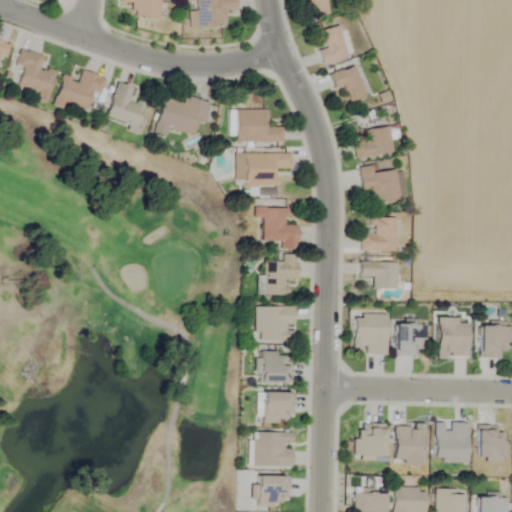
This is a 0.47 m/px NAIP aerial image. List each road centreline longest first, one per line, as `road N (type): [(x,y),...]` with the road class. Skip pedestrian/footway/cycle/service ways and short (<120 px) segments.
road 1 (residential): [(267,0),(326,181),(322,511)]
road 2 (residential): [(0,6),(158,61),(280,54)]
road 3 (residential): [(325,385),(511,389)]
